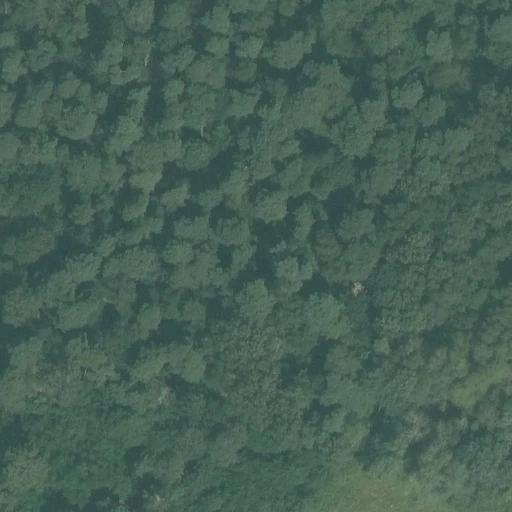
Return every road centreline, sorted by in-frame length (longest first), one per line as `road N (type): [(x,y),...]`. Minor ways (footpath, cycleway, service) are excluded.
road 1 (track): [(126,511),(242,331),(429,240),(469,165),(511,119)]
road 2 (track): [(242,331),(151,342),(0,266)]
